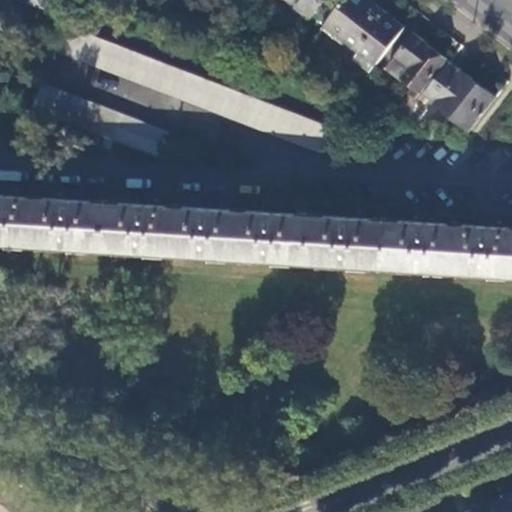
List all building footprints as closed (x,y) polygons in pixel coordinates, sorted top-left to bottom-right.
[(291,0),(312,16),(323,0),(291,0)] [(371,0),(344,0),(327,23),(361,50),(378,63),(406,26),(371,0)] [(66,23),(61,37),(57,50),(322,152),(331,126),(66,23)] [(411,93),(417,97),(447,59),(415,33),(388,67),(403,79),(405,77),(416,86),(411,93)] [(378,63),(361,50),(352,62),(369,75),(378,63)] [(425,93),(471,129),(497,96),(450,60),(425,93)] [(33,108),(161,158),(171,132),(43,82),(33,108)] [(0,241),(511,274),(511,226),(499,226),(499,218),(483,217),(482,226),(435,222),(435,214),(420,213),(419,221),(358,218),(359,209),(343,209),(343,217),(282,213),(283,204),(268,203),(267,212),(219,208),(219,200),(204,199),(204,208),(155,204),(156,196),(139,195),(139,204),(79,200),(80,191),(64,190),(65,199),(16,195),(17,187),(1,186),(1,195),(0,194),(0,241)] [(511,511),(505,497),(469,511),(511,511)]
